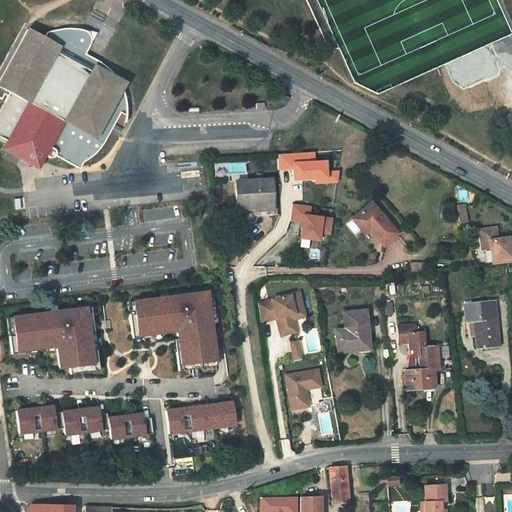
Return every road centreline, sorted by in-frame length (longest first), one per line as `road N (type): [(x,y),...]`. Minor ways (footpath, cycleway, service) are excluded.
road 1 (tertiary): [(511,196),(151,0)]
road 2 (tertiary): [(511,451),(357,455),(272,473)]
road 3 (residential): [(242,273),(239,304),(272,473)]
road 4 (tertiary): [(167,494),(5,493)]
road 5 (residential): [(153,388),(28,386)]
